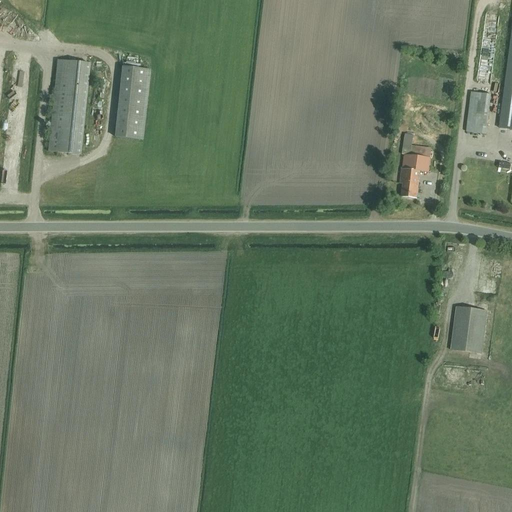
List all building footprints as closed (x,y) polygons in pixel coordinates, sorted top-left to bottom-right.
[(511,131),(511,30),(498,129),(511,131)] [(79,155),(89,64),(57,61),(48,152),(79,155)] [(142,140),(149,71),(123,68),(115,138),(142,140)] [(472,92),(467,132),(488,134),(493,94),(472,92)] [(428,173),(430,158),(431,149),(418,147),(418,146),(412,146),(414,136),(405,134),(402,155),(404,156),(402,169),(401,169),(399,184),(402,184),(401,197),(417,199),(420,172),(428,173)] [(481,354),(487,311),(456,307),(451,351),(481,354)]
